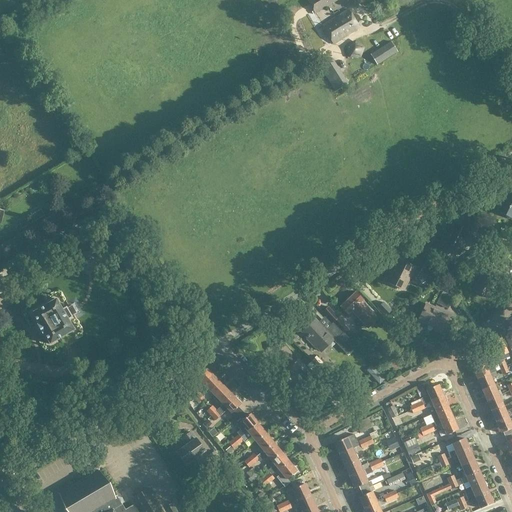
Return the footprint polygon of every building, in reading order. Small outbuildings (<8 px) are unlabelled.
[(338,0),(307,0),(314,12),(312,12),(314,15),(338,0)] [(335,18),(347,36),(359,28),(348,10),(335,18)] [(347,36),(335,18),(323,26),(334,44),(347,36)] [(398,52),(391,41),(370,55),(377,65),(398,52)] [(337,91),(348,83),(332,58),(320,66),(337,91)] [(511,190),(509,188),(498,210),(511,217),(511,190)] [(40,211),(36,214),(39,220),(44,217),(40,211)] [(480,228),(473,224),(476,222),(470,214),(465,218),(469,223),(466,230),(453,224),(442,245),(459,254),(470,234),(475,237),(480,228)] [(96,220),(89,225),(93,230),(100,226),(96,220)] [(79,270),(81,269),(83,268),(84,265),(90,264),(92,265),(94,266),(96,265),(98,264),(98,261),(97,256),(95,254),(93,254),(90,254),(89,250),(77,253),(79,258),(76,258),(75,260),(74,262),(76,267),(77,269),(79,270)] [(425,263),(414,258),(410,266),(397,259),(386,281),(404,290),(414,270),(420,273),(425,263)] [(504,271),(507,265),(495,260),(492,266),(504,271)] [(485,266),(474,290),(490,297),(501,274),(485,266)] [(362,302),(363,300),(356,292),(340,307),(348,315),(351,312),(368,329),(378,319),(362,302)] [(439,299),(450,305),(454,298),(443,292),(439,299)] [(72,318),(72,316),(76,314),(72,306),(67,309),(66,307),(62,310),(56,299),(32,313),(38,325),(37,325),(38,326),(39,326),(43,332),(41,333),(42,334),(43,333),(50,345),(74,331),(68,320),(72,318)] [(378,308),(386,317),(391,311),(383,303),(378,308)] [(442,331),(450,316),(427,305),(420,320),(442,331)] [(339,318),(328,307),(322,313),(333,324),(339,318)] [(332,328),(327,333),(315,320),(303,332),(309,338),(307,340),(316,350),(318,348),(322,352),(334,340),(348,355),(356,347),(334,324),(331,327),(332,328)] [(508,353),(507,351),(502,338),(494,342),(500,356),(508,353)] [(287,379),(303,364),(293,354),(292,355),(280,343),(273,351),(285,363),(278,370),(287,379)] [(494,366),(492,360),(473,368),(478,379),(495,372),(496,371),(494,366)] [(498,364),(500,370),(500,369),(507,367),(504,361),(498,364)] [(502,375),(509,372),(507,367),(500,369),(500,370),(502,375)] [(318,377),(309,368),(303,373),(312,382),(318,377)] [(202,383),(196,389),(200,393),(204,389),(216,378),(207,369),(197,378),(202,383)] [(478,379),(483,390),(494,385),(491,379),(497,376),(495,372),(478,379)] [(216,378),(204,389),(208,393),(210,391),(215,396),(224,387),(216,378)] [(422,401),(424,405),(429,403),(443,397),(438,385),(427,390),(429,396),(421,399),(422,401)] [(494,385),(483,390),(487,401),(502,395),(500,390),(497,392),(494,385)] [(215,396),(212,398),(221,407),(233,396),(224,387),(215,396)] [(195,388),(190,394),(186,390),(181,395),(188,402),(193,398),(194,399),(200,393),(196,389),(195,388)] [(204,398),(200,393),(194,399),(199,403),(204,398)] [(502,395),(487,401),(492,412),(504,407),(501,400),(504,399),(502,395)] [(217,411),(218,411),(221,415),(227,409),(232,414),(231,414),(235,419),(243,412),(239,407),(241,405),(233,396),(221,407),(217,411)] [(448,408),(443,397),(429,403),(431,407),(433,406),(436,413),(448,408)] [(422,401),(417,404),(418,407),(417,408),(419,412),(425,409),(424,405),(422,401)] [(418,407),(417,404),(410,407),(413,414),(419,412),(417,408),(418,407)] [(218,411),(217,411),(212,406),(207,412),(211,416),(213,413),(214,414),(218,411)] [(393,406),(387,409),(392,418),(398,415),(393,406)] [(506,413),(504,407),(492,412),(497,423),(511,416),(509,412),(506,413)] [(436,413),(431,415),(436,427),(438,426),(438,425),(453,419),(448,408),(436,413)] [(218,411),(214,414),(213,413),(211,416),(215,421),(221,415),(218,411)] [(243,412),(235,419),(239,423),(236,426),(240,430),(237,433),(238,435),(239,435),(241,438),(246,434),(258,424),(250,414),(247,417),(243,412)] [(425,425),(433,423),(430,415),(422,417),(425,425)] [(511,416),(497,423),(501,433),(503,433),(505,437),(511,434),(511,426),(511,423),(511,422),(511,416)] [(458,431),(453,419),(438,425),(438,426),(440,430),(443,428),(446,436),(458,431)] [(208,420),(202,424),(207,429),(212,424),(208,420)] [(246,434),(241,438),(244,441),(243,441),(244,443),(252,437),(256,442),(266,434),(258,424),(246,434)] [(428,430),(427,427),(420,429),(423,436),(428,434),(427,430),(428,430)] [(200,456),(199,455),(205,451),(191,432),(182,439),(187,445),(177,452),(186,465),(194,459),(195,460),(200,456)] [(266,434),(256,442),(260,447),(258,449),(261,453),(261,454),(274,443),(266,434)] [(236,442),(238,445),(243,441),(244,441),(241,438),(239,435),(238,435),(235,438),(237,441),(236,442)] [(372,441),(370,436),(358,441),(360,446),(372,441)] [(237,441),(235,438),(229,443),(231,446),(233,449),(238,445),(236,442),(237,441)] [(353,443),(350,445),(347,438),(335,443),(340,454),(355,448),(353,443)] [(452,444),(455,450),(448,453),(450,458),(457,455),(469,450),(464,439),(452,444)] [(372,441),(360,446),(362,449),(374,444),(372,441)] [(261,453),(256,457),(259,460),(260,462),(267,456),(271,461),(282,453),(274,443),(261,454),(261,453)] [(448,453),(454,449),(450,443),(444,447),(448,453)] [(414,453),(419,451),(416,444),(411,447),(414,453)] [(355,448),(340,454),(345,466),(357,460),(354,454),(357,452),(357,453),(363,450),(362,449),(360,446),(355,448)] [(473,461),(469,450),(457,455),(461,466),(473,461)] [(226,467),(215,451),(208,456),(220,472),(226,467)] [(271,461),(275,466),(268,471),(270,473),(272,476),(277,472),(279,471),(289,462),(282,453),(271,461)] [(256,457),(254,454),(250,457),(252,461),(251,462),(253,464),(259,460),(256,457)] [(440,462),(447,460),(444,454),(438,457),(440,462)] [(416,456),(410,458),(413,464),(418,461),(416,456)] [(252,461),(250,457),(244,462),(249,468),(253,464),(251,462),(252,461)] [(381,459),(369,464),(371,468),(382,462),(381,459)] [(357,460),(345,466),(350,477),(371,468),(369,464),(367,463),(360,467),(357,460)] [(449,465),(447,460),(440,462),(442,468),(449,465)] [(478,471),(473,461),(461,466),(464,471),(462,472),(464,477),(478,471)] [(279,471),(277,472),(279,475),(277,477),(285,487),(290,483),(288,480),(297,472),(289,462),(279,471)] [(382,462),(371,468),(372,471),(384,466),(382,462)] [(257,472),(253,468),(247,473),(250,478),(257,472)] [(372,471),(371,468),(350,477),(355,488),(359,487),(361,491),(373,486),(371,481),(367,483),(364,476),(373,472),(372,471)] [(162,511),(149,489),(134,497),(137,503),(126,510),(122,504),(122,505),(117,497),(115,498),(110,483),(99,470),(59,494),(65,510),(67,511),(162,511)] [(456,480),(458,486),(468,482),(471,487),(483,482),(478,471),(464,477),(456,480)] [(272,476),(270,473),(265,477),(268,480),(266,481),(269,484),(274,479),(272,476)] [(402,473),(387,480),(389,484),(404,477),(402,473)] [(411,474),(406,476),(411,487),(416,484),(411,474)] [(268,480),(265,477),(260,481),(265,487),(269,484),(266,481),(268,480)] [(458,486),(456,480),(449,483),(452,489),(458,486)] [(487,493),(483,482),(471,487),(475,498),(487,493)] [(295,502),(310,495),(304,484),(293,489),(296,496),(293,497),(295,502)] [(383,496),(382,494),(374,498),(371,492),(375,491),(373,486),(361,491),(363,496),(359,497),(365,509),(385,499),(383,496)] [(395,491),(383,496),(385,499),(396,494),(395,491)] [(475,498),(471,500),(473,505),(478,503),(480,509),(492,504),(487,493),(475,498)] [(396,494),(385,499),(387,503),(398,498),(396,494)] [(315,507),(310,495),(295,502),(298,507),(300,506),(303,511),(315,507)] [(190,507),(184,496),(177,501),(183,511),(190,507)] [(405,511),(417,511),(427,508),(425,504),(426,503),(423,497),(417,499),(420,505),(405,511)] [(459,506),(466,503),(463,497),(456,500),(456,499),(445,504),(448,511),(459,506)] [(387,503),(385,499),(365,509),(366,511),(380,511),(379,509),(388,505),(387,503)] [(283,508),(285,511),(292,508),(288,501),(283,503),(285,507),(283,508)] [(285,507),(283,503),(276,506),(279,511),(283,511),(285,511),(283,508),(285,507)] [(468,508),(466,503),(459,506),(461,511),(468,508)]
